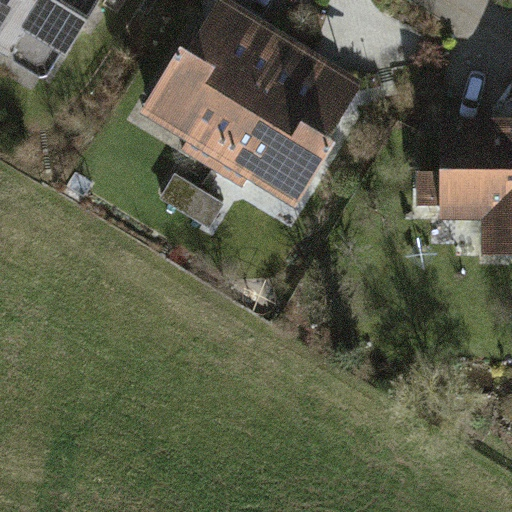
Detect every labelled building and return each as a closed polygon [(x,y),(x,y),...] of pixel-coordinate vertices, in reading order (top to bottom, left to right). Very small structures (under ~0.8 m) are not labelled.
[(4,0),(0,7),(0,64),(52,98),(114,0),(4,0)] [(308,49),(230,0),(147,129),(224,178),(308,49)] [(381,96),(308,49),(224,178),(298,225),(381,96)] [(511,264),(511,125),(452,125),(452,173),(418,173),(418,226),(452,226),(452,249),(491,249),(490,264),(511,264)] [(207,196),(179,178),(160,208),(188,226),(207,196)] [(230,210),(207,196),(188,226),(211,240),(230,210)]
